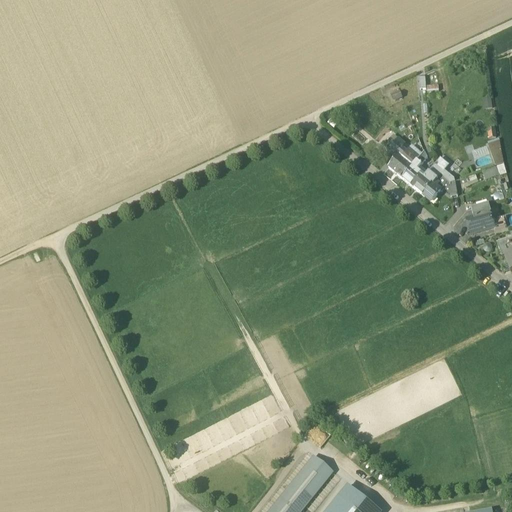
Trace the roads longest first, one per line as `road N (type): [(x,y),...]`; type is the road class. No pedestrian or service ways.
road 1 (track): [(55,238),(511,24)]
road 2 (track): [(170,511),(171,492),(55,238)]
road 3 (residential): [(511,285),(305,119)]
road 4 (track): [(249,147),(177,0)]
